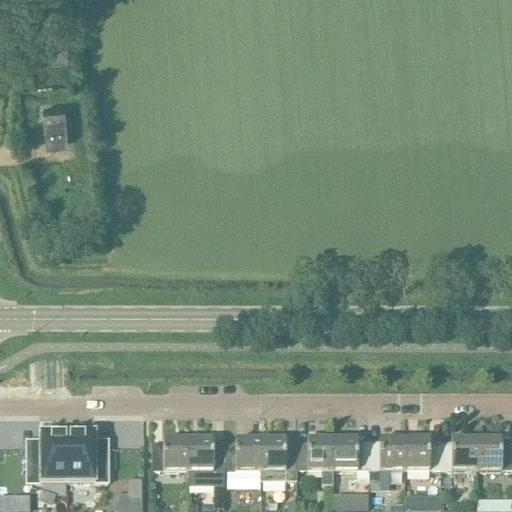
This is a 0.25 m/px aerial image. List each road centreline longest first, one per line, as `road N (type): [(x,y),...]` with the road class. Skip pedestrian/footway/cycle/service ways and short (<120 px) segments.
road 1 (secondary): [(0,321),(511,320)]
road 2 (residential): [(0,405),(511,405)]
